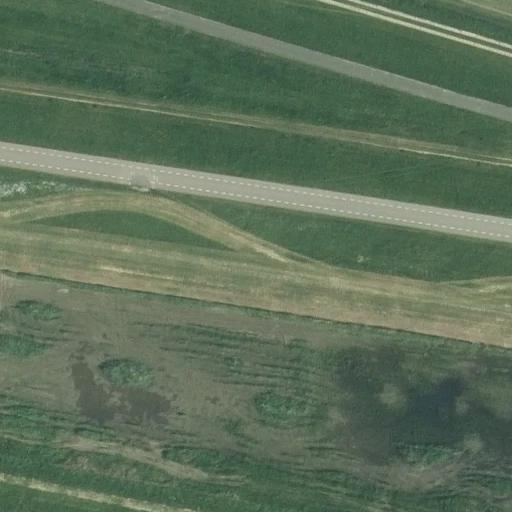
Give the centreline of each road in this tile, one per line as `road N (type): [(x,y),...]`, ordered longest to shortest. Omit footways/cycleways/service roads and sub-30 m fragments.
road 1 (track): [(511,163),(0,82)]
road 2 (tertiary): [(511,229),(0,153)]
